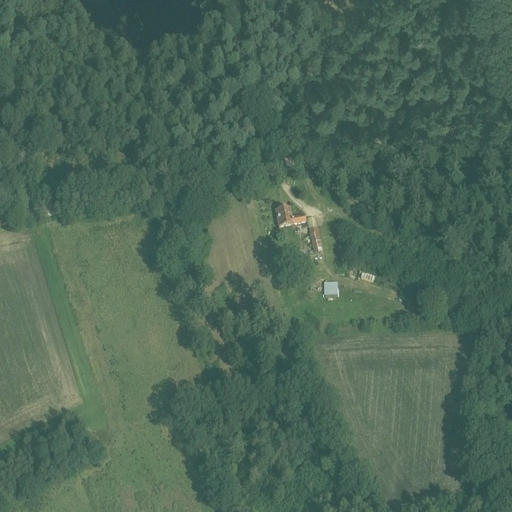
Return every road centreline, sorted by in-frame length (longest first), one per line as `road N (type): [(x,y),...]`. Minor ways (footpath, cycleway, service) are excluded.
road 1 (track): [(511,118),(0,217)]
road 2 (track): [(242,178),(308,400),(362,511)]
road 3 (track): [(511,282),(301,205),(275,164)]
